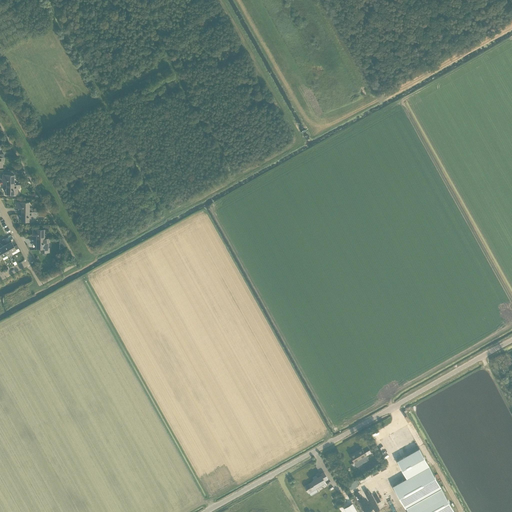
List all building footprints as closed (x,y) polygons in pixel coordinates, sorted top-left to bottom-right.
[(2,181),(7,181),(7,184),(13,184),(13,181),(14,181),(14,175),(2,175),(2,181)] [(13,185),(13,184),(7,184),(7,188),(6,188),(6,194),(17,194),(17,188),(20,188),(20,185),(13,185)] [(17,208),(22,208),(22,212),(28,212),(32,212),(32,208),(29,208),(29,202),(17,202),(17,208)] [(35,212),(32,212),(28,212),(22,212),(22,215),(21,215),(21,221),(32,221),(32,215),(35,215),(35,212)] [(37,235),(37,239),(43,239),(43,235),(44,235),(44,229),(32,229),(32,235),(37,235)] [(50,239),(43,239),(37,239),(37,242),(36,242),(36,248),(40,248),(40,252),(49,253),(49,248),(47,248),(48,242),(50,242),(50,239)] [(7,244),(11,252),(13,255),(20,251),(16,244),(14,246),(11,241),(7,244)] [(5,245),(2,246),(6,255),(8,257),(13,255),(11,252),(7,244),(6,242),(4,243),(5,245)] [(362,449),(351,455),(355,463),(366,457),(366,456),(365,453),(362,449)] [(398,483),(394,486),(408,511),(454,511),(430,467),(419,449),(397,461),(407,478),(398,483)] [(309,488),(307,489),(309,493),(317,488),(317,487),(325,482),(324,481),(327,479),(324,473),(320,475),(321,476),(317,478),(316,476),(314,477),(315,479),(313,481),(313,482),(308,485),(309,488)]
